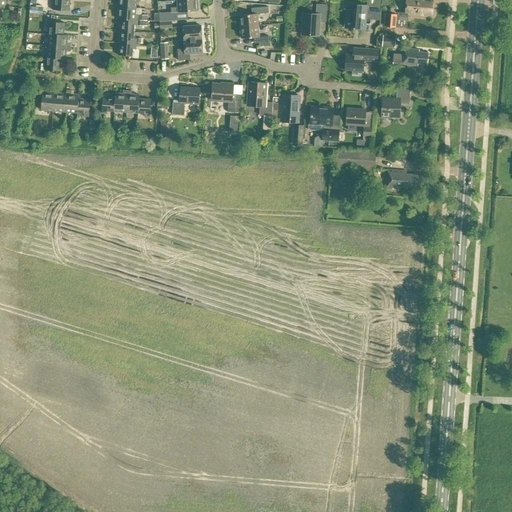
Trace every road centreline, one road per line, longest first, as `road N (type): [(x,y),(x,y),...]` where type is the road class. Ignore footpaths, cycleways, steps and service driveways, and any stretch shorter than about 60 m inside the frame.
road 1 (secondary): [(440,511),(477,0)]
road 2 (residential): [(222,58),(154,80),(101,75),(99,0)]
